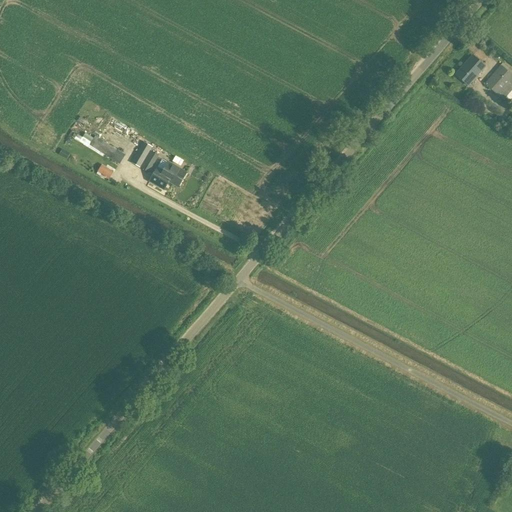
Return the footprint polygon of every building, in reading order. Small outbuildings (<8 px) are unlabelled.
[(467,86),(484,67),(472,56),(463,67),(464,68),(457,77),(467,86)] [(511,103),(511,101),(511,75),(500,65),(484,84),(503,101),(506,98),(511,103)] [(511,126),(510,125),(511,121),(502,115),(498,121),(510,128),(509,130),(511,131),(511,126)] [(95,137),(89,134),(85,139),(91,143),(89,145),(119,164),(125,155),(95,137)] [(149,173),(159,156),(150,151),(152,147),(143,142),(131,163),(149,173)] [(186,173),(168,163),(166,166),(160,163),(149,183),(164,191),(168,184),(169,182),(178,187),(186,173)] [(109,179),(113,172),(102,165),(97,172),(109,179)]
